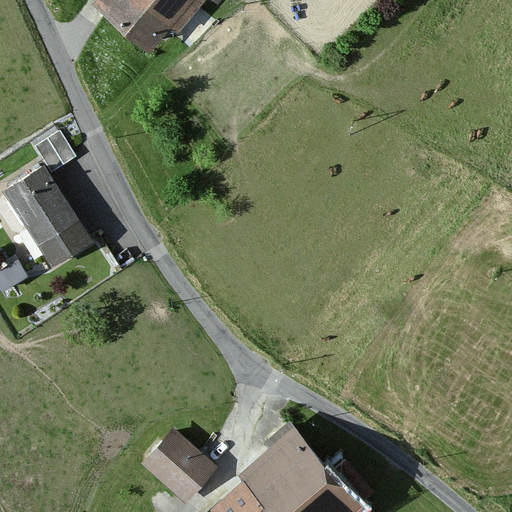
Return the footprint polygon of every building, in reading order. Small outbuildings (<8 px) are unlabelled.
[(111,0),(105,8),(158,53),(203,0),(211,0),(217,5),(221,0),(111,0)] [(93,239),(44,166),(6,192),(54,265),(93,239)] [(17,256),(0,266),(0,284),(2,287),(27,270),(17,256)] [(187,496),(220,460),(174,418),(141,453),(187,496)] [(301,423),(211,506),(216,511),(348,511),(368,494),(301,423)]
